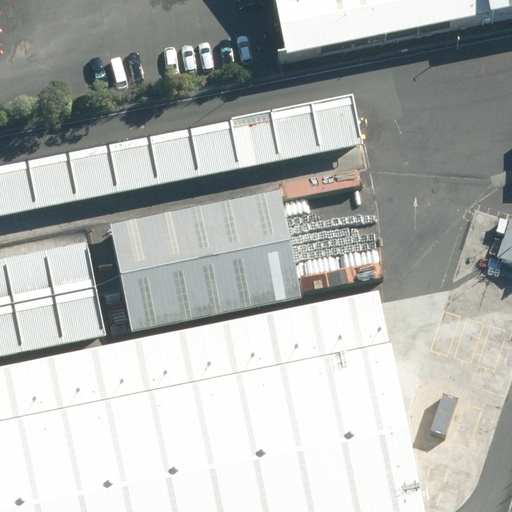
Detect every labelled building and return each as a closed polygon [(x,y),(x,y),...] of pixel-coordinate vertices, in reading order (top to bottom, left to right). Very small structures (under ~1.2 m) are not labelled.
[(511,0),(277,0),(290,60),(511,16),(511,0)] [(358,103),(0,175),(0,226),(368,151),(358,103)] [(281,195),(109,232),(133,345),(306,309),(281,195)] [(511,221),(507,220),(494,266),(511,270),(511,221)] [(84,249),(0,266),(0,366),(104,345),(84,249)] [(0,511),(425,511),(381,290),(306,309),(133,345),(0,373),(0,511)]
